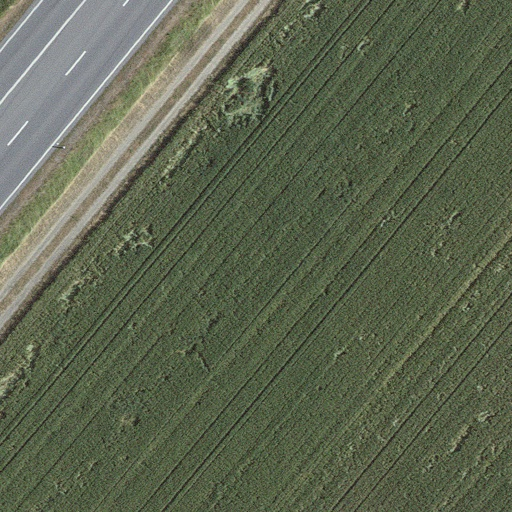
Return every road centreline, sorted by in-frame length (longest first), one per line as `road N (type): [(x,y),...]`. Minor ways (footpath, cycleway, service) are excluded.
road 1 (track): [(0,306),(252,0)]
road 2 (primary): [(107,0),(0,130)]
